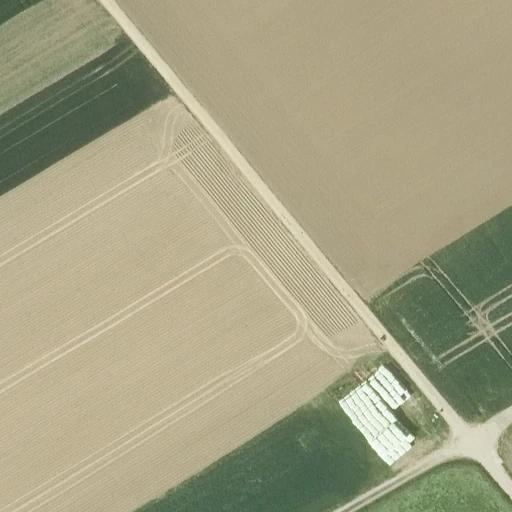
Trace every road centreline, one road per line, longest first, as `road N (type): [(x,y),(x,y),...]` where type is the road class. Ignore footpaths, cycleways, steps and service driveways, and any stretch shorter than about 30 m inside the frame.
road 1 (track): [(511,417),(470,442),(105,0)]
road 2 (track): [(351,511),(470,442),(511,492)]
